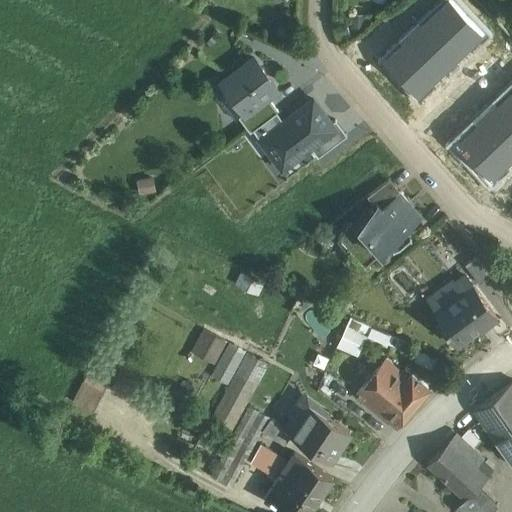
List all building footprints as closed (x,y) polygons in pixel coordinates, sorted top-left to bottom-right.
[(461,0),(439,0),(378,58),(420,101),(492,33),(461,0)] [(223,80),(245,111),(268,94),(278,87),(255,57),(223,80)] [(511,84),(452,141),(493,185),(511,166),(511,84)] [(279,109),(268,94),(245,111),(239,116),(250,130),(279,109)] [(255,138),(282,172),(337,128),(310,94),(255,138)] [(389,178),(369,193),(375,200),(380,207),(397,192),(395,190),(397,188),(389,178)] [(397,192),(380,207),(375,200),(351,221),(345,237),(366,261),(367,262),(378,252),(379,254),(388,246),(389,247),(389,246),(389,245),(421,217),(407,202),(409,201),(400,190),(397,192)] [(492,274),(478,255),(466,264),(467,264),(481,281),(480,282),(480,283),(492,274)] [(473,285),(436,311),(447,327),(446,328),(457,344),(487,322),(489,324),(498,317),(469,277),(468,278),(473,285)] [(369,335),(402,349),(405,341),(351,318),(338,347),(358,356),(369,335)] [(248,352),(209,423),(230,434),(269,363),(248,352)] [(387,357),(357,394),(398,427),(431,387),(413,372),(409,377),(387,357)] [(271,365),(210,475),(231,487),(292,376),(271,365)] [(511,381),(474,408),(511,462),(511,381)] [(350,430),(312,404),(292,434),(330,460),(350,430)] [(484,457),(457,432),(428,463),(465,497),(466,498),(477,486),(488,474),(477,464),(484,457)] [(285,465),(258,449),(251,461),(277,477),(279,474),(285,465)] [(308,511),(333,476),(295,451),(285,465),(279,474),(288,480),(275,500),(292,511),(308,511)] [(477,486),(466,498),(465,497),(456,506),(461,511),(490,511),(498,505),(477,486)]
